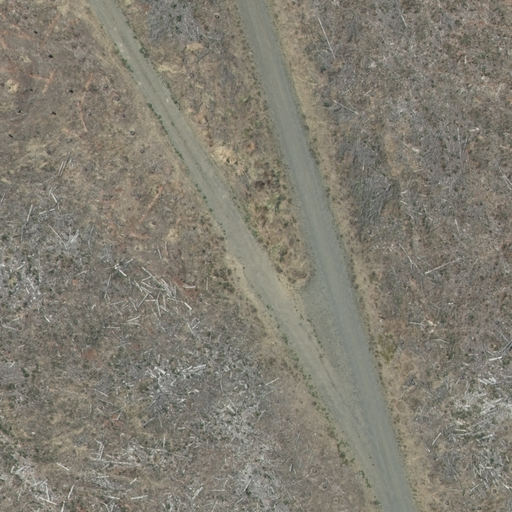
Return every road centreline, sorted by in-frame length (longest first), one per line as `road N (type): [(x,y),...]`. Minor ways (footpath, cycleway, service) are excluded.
road 1 (track): [(390,511),(336,368),(232,0)]
road 2 (track): [(336,368),(105,0)]
